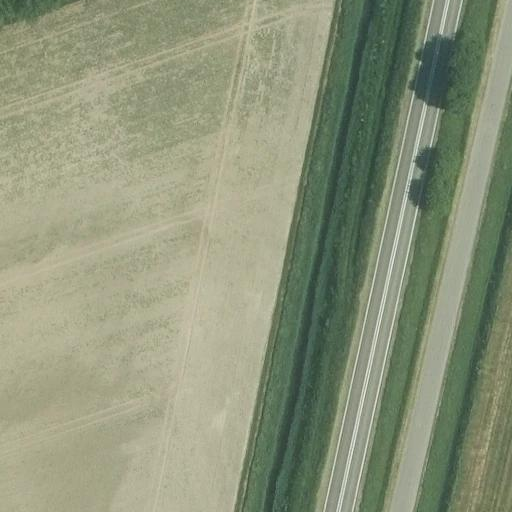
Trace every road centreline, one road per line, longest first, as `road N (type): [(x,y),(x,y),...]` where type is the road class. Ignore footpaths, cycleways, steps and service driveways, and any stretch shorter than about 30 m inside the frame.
road 1 (trunk): [(341,511),(451,0)]
road 2 (unclassified): [(402,511),(511,21)]
